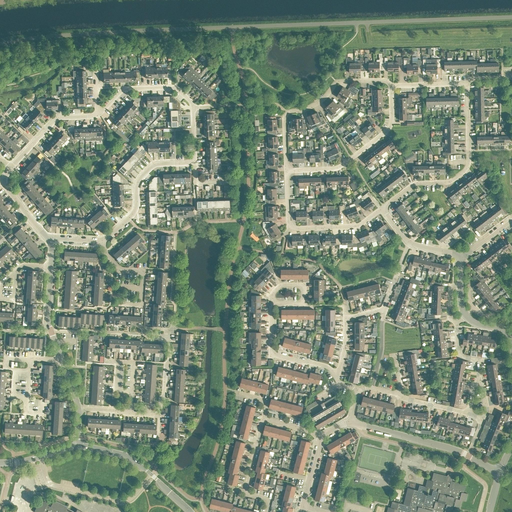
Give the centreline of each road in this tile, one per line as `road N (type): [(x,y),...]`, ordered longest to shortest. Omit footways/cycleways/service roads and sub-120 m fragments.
road 1 (residential): [(382,208),(413,184),(449,181),(467,167),(467,83)]
road 2 (residential): [(391,85),(385,132),(337,168),(286,170)]
road 3 (residential): [(350,422),(469,456)]
